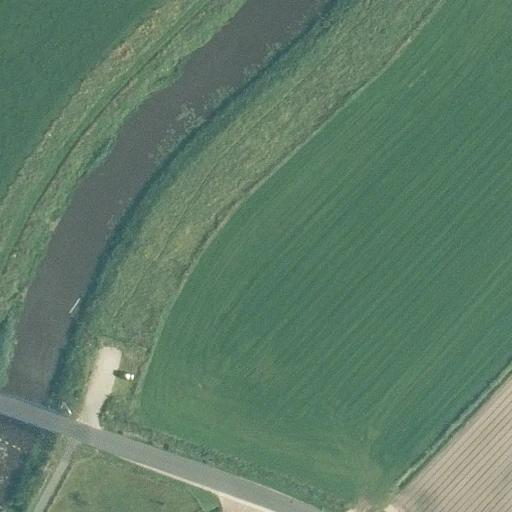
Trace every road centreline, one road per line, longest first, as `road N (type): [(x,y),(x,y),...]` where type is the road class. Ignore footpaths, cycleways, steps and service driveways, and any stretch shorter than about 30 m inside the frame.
road 1 (track): [(204,0),(115,92),(0,251)]
road 2 (unclassified): [(297,511),(220,477),(0,403)]
